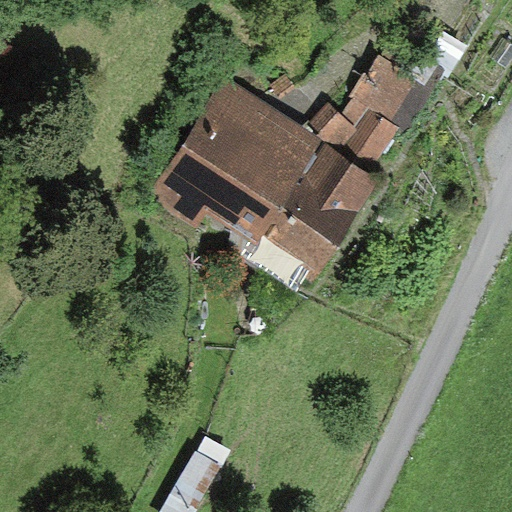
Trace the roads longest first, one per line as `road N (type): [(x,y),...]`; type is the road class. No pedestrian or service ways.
road 1 (residential): [(511,193),(355,511)]
road 2 (track): [(436,0),(310,100)]
